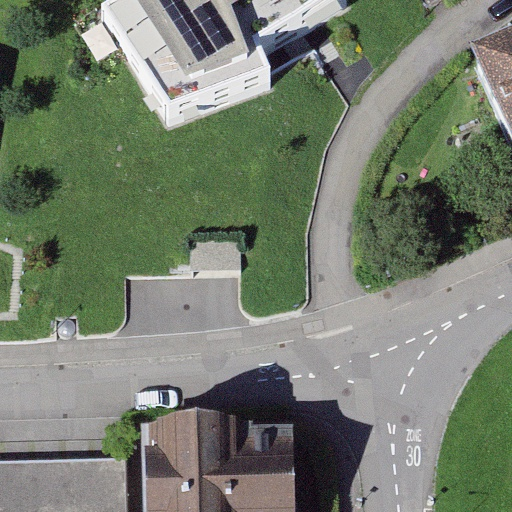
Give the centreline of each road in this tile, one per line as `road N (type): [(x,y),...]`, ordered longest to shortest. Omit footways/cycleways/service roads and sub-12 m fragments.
road 1 (residential): [(0,394),(151,392),(299,375),(382,382)]
road 2 (residential): [(511,292),(463,316),(382,382)]
road 3 (residential): [(382,382),(400,511)]
